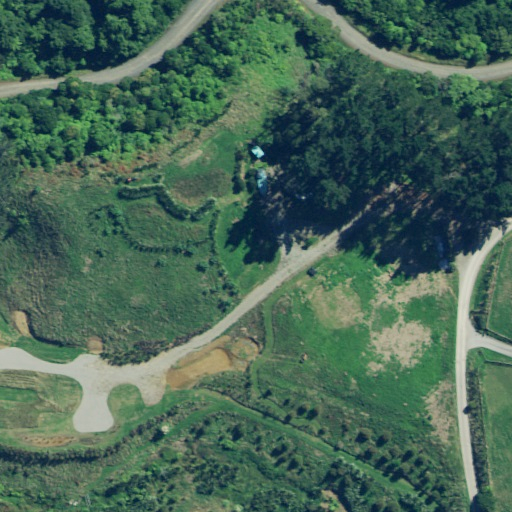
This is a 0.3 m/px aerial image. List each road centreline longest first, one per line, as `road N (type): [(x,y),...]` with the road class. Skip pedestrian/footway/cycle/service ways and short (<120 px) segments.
road 1 (unclassified): [(511,66),(503,70),(466,47),(368,37),(295,0)]
road 2 (unclassified): [(141,0),(101,44),(0,65)]
